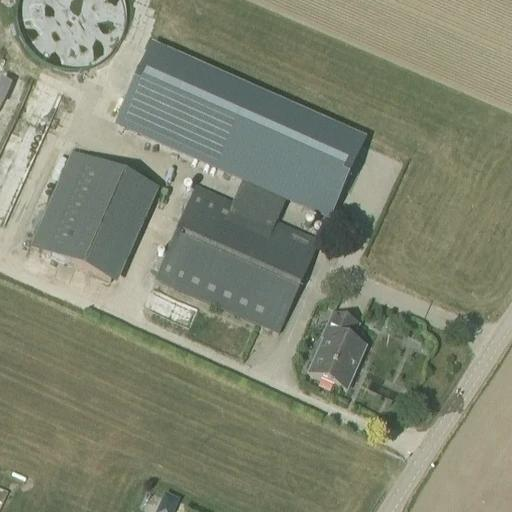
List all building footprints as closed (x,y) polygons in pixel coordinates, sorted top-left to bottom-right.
[(19,0),(18,4),(16,12),(16,20),(17,29),(18,35),(20,41),(24,49),(29,55),(34,61),(39,64),(45,68),(56,72),(70,74),(79,73),(86,72),(92,70),(98,67),(104,62),(108,60),(112,55),(117,48),(121,42),(123,35),(125,26),(125,21),(125,15),(125,10),(123,3),(121,0),(19,0)] [(149,53),(117,126),(244,182),(232,208),(275,227),(286,201),(329,220),(362,147),(149,53)] [(151,192),(71,157),(30,250),(110,285),(151,192)] [(232,208),(195,191),(154,284),(277,338),(318,246),(275,227),(232,208)] [(334,319),(309,378),(346,394),(364,351),(350,345),(357,329),(334,319)] [(164,494),(157,511),(174,511),(179,500),(164,494)]
